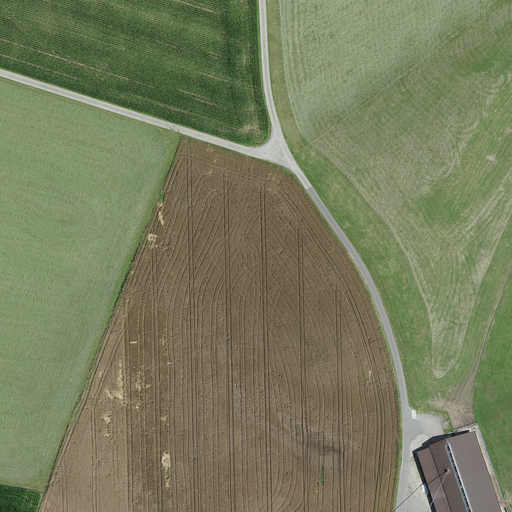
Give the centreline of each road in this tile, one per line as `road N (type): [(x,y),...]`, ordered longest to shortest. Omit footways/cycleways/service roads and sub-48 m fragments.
road 1 (track): [(0,72),(287,156),(367,275),(384,316),(404,401),(399,511)]
road 2 (track): [(287,156),(274,123),(262,0)]
